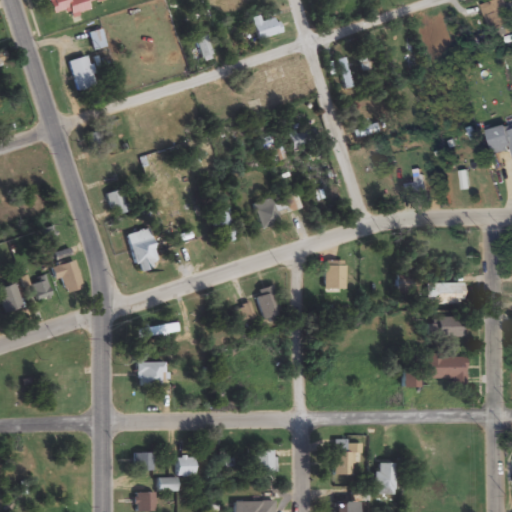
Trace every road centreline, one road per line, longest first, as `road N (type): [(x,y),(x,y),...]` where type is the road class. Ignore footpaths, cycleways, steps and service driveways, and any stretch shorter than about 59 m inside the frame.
road 1 (residential): [(0,346),(364,228),(511,218)]
road 2 (residential): [(511,419),(0,424)]
road 3 (residential): [(0,146),(423,0)]
road 4 (tertiary): [(100,314),(96,268),(7,0)]
road 5 (residential): [(495,511),(491,219)]
road 6 (residential): [(300,511),(292,251)]
road 7 (residential): [(364,228),(290,0)]
road 8 (tertiary): [(101,511),(100,314)]
